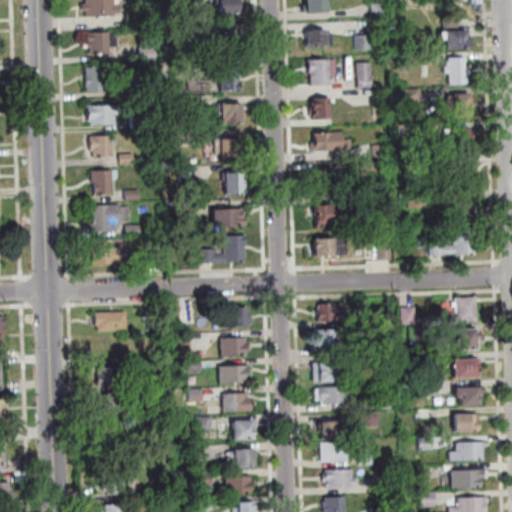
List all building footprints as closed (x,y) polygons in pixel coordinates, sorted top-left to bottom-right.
[(87,19),(87,13),(83,13),(82,5),(86,5),(86,0),(120,0),(121,15),(115,15),(115,18),(87,19)] [(219,17),(219,13),(221,13),(221,8),(216,8),(216,0),(239,0),(239,16),(219,17)] [(307,0),(307,6),(304,6),(304,14),(327,14),(327,0),(307,0)] [(372,5),(373,18),(385,18),(385,5),(372,5)] [(208,26),(192,26),(192,12),(207,12),(208,26)] [(129,28),(129,14),(148,13),(148,27),(129,28)] [(445,27),(460,26),(459,13),(444,14),(445,27)] [(206,44),(190,44),(189,28),(205,27),(206,44)] [(241,30),(242,54),(226,55),(225,47),(222,47),(222,35),(225,35),(225,31),(241,30)] [(309,48),(334,47),(334,34),(327,35),(327,32),(308,33),(309,48)] [(441,34),(441,42),(445,42),(446,51),(469,50),(469,39),(467,39),(467,33),(441,34)] [(110,37),(119,36),(119,48),(111,48),(111,55),(91,56),(91,49),(85,49),(85,42),(87,42),(87,34),(110,34),(110,37)] [(357,37),(357,51),(374,51),(373,36),(357,37)] [(157,62),(141,62),(140,48),(156,47),(157,62)] [(467,58),(467,67),(470,67),(470,75),(467,75),(467,85),(449,86),(449,74),(445,74),(445,68),(447,68),(447,62),(448,62),(448,59),(467,58)] [(310,60),(310,73),(312,73),(313,86),(337,85),(337,75),(331,76),(331,60),(310,60)] [(358,64),(359,90),(373,89),(372,64),(358,64)] [(220,68),(241,67),(242,93),(221,94),(220,68)] [(87,94),(86,69),(104,68),(105,83),(112,82),(112,89),(105,89),(105,94),(87,94)] [(133,98),(119,98),(119,88),(132,87),(133,98)] [(406,89),(406,103),(421,102),(420,89),(406,89)] [(177,95),(178,109),(166,110),(165,95),(177,95)] [(447,96),(448,112),(454,111),(454,119),(471,119),(471,95),(447,96)] [(314,100),(338,99),(339,109),(332,109),(332,120),(314,121),(314,100)] [(222,116),(220,116),(219,112),(218,110),(218,109),(218,107),(219,105),(243,104),(243,126),(223,126),(222,116)] [(89,108),(122,106),(122,116),(116,116),(117,126),(92,127),(92,123),(89,123),(89,108)] [(150,131),(135,131),(135,117),(150,116),(150,131)] [(442,131),(443,151),(469,150),(469,131),(442,131)] [(313,153),(344,151),(343,134),(315,135),(315,144),(313,144),(313,153)] [(114,158),(95,159),(94,153),(91,153),(91,138),(113,137),(114,158)] [(243,140),(243,159),(222,160),(221,155),(216,156),(216,141),(243,140)] [(373,147),(373,159),(387,159),(386,146),(373,147)] [(135,165),(121,166),(121,155),(135,155),(135,165)] [(363,163),(364,176),(379,175),(378,162),(363,163)] [(450,165),(450,186),(471,186),(471,164),(450,165)] [(181,181),(180,166),(194,166),(195,181),(181,181)] [(93,172),(114,171),(114,181),(113,181),(114,196),(96,196),(95,192),(94,192),(93,172)] [(316,174),(317,191),(344,190),(344,176),(334,176),(334,173),(316,174)] [(226,175),(245,174),(246,197),(227,198),(226,175)] [(140,201),(126,201),(126,191),(140,190),(140,201)] [(409,194),(410,208),(422,208),(422,194),(409,194)] [(362,196),(363,210),(376,210),(376,196),(362,196)] [(447,200),(448,223),(472,222),(471,199),(447,200)] [(122,206),(122,207),(130,207),(131,222),(123,223),(123,225),(117,225),(117,232),(93,233),(92,207),(122,206)] [(317,230),(326,230),(326,227),(345,226),(345,213),(334,213),(334,207),(317,208),(317,230)] [(213,211),(244,210),(244,217),(246,217),(247,228),(214,229),(213,211)] [(143,237),(127,237),(127,226),(142,225),(143,237)] [(430,242),(430,257),(476,256),(475,230),(454,230),(455,246),(445,246),(445,242),(430,242)] [(246,235),(247,264),(227,265),(227,264),(226,255),(226,236),(246,235)] [(315,258),(347,257),(347,240),(315,241),(315,258)] [(114,264),(114,265),(94,266),(93,242),(113,241),(113,249),(121,249),(122,264),(114,264)] [(379,244),(379,261),(392,261),(392,244),(379,244)] [(201,265),(201,250),(216,249),(216,256),(226,255),(227,264),(201,265)] [(163,253),(164,269),(149,270),(149,254),(163,253)] [(456,323),(478,323),(478,299),(456,299),(456,323)] [(320,323),(345,323),(345,304),(320,304),(320,323)] [(232,328),(232,308),(250,307),(250,316),(254,316),(254,326),(250,326),(250,328),(232,328)] [(402,309),(402,326),(416,325),(416,308),(402,309)] [(183,311),(197,311),(197,325),(183,325),(183,311)] [(99,334),(99,328),(96,328),(96,314),(127,313),(128,333),(99,334)] [(416,342),(430,342),(429,327),(415,327),(416,342)] [(476,332),(456,332),(456,354),(476,354),(476,332)] [(314,334),(314,352),(336,352),(336,334),(314,334)] [(223,358),(222,340),(247,339),(248,342),(250,342),(250,348),(248,348),(248,357),(223,358)] [(202,362),(203,372),(189,373),(189,362),(202,362)] [(452,362),(452,380),(478,380),(478,362),(452,362)] [(314,365),(314,385),(337,385),(337,364),(314,365)] [(221,385),(220,368),(254,367),(254,380),(249,380),(249,384),(221,385)] [(122,385),(98,386),(98,369),(122,368),(122,385)] [(152,390),(151,376),(165,375),(166,389),(152,390)] [(417,383),(418,398),(433,398),(432,382),(417,383)] [(319,389),(320,403),(323,403),(323,406),(348,406),(348,388),(319,389)] [(455,389),(480,388),(480,407),(461,408),(460,399),(455,399),(455,389)] [(190,403),(190,389),(203,389),(204,403),(190,403)] [(125,413),(100,413),(100,408),(97,408),(97,396),(125,395),(125,413)] [(225,413),(224,395),(250,395),(250,399),(253,399),(253,413),(225,413)] [(378,399),(379,410),(393,409),(392,398),(378,399)] [(0,401),(3,401),(3,407),(8,407),(9,431),(0,431),(0,401)] [(151,401),(165,401),(165,414),(151,415),(151,401)] [(420,409),(420,420),(433,419),(433,409),(420,409)] [(363,413),(364,427),(382,426),(381,412),(363,413)] [(455,415),(456,434),(482,432),(482,414),(455,415)] [(198,431),(198,417),(213,417),(213,431),(198,431)] [(320,423),(321,439),(340,438),(339,422),(320,423)] [(235,443),(234,424),(255,424),(255,443),(235,443)] [(104,428),(104,425),(118,425),(118,430),(128,430),(128,441),(118,441),(118,443),(105,443),(105,442),(100,442),(100,429),(104,428)] [(161,445),(144,446),(143,434),(161,433),(161,445)] [(420,437),(421,451),(435,450),(435,436),(420,437)] [(451,452),(451,461),(486,460),(486,447),(488,447),(488,441),(457,442),(457,451),(451,452)] [(321,444),(322,463),(351,462),(351,442),(321,444)] [(192,460),(191,445),(207,445),(207,459),(192,460)] [(255,470),(236,471),(236,469),(230,469),(230,454),(235,454),(235,450),(254,450),(255,470)] [(360,455),(361,466),(376,466),(375,454),(360,455)] [(326,471),(326,487),(359,486),(358,477),(354,477),(354,476),(354,470),(326,471)] [(451,471),(452,489),(481,488),(481,479),(485,479),(484,470),(451,471)] [(200,489),(200,472),(213,471),(214,489),(200,489)] [(227,496),(227,489),(222,489),(221,481),(227,481),(227,477),(253,476),(253,496),(227,496)] [(376,477),(377,494),(394,493),(393,477),(376,477)] [(131,495),(107,496),(107,493),(104,493),(104,479),(130,478),(131,495)] [(0,484),(11,484),(11,490),(13,490),(14,505),(11,505),(11,509),(0,509),(0,484)] [(148,501),(147,490),(162,490),(162,500),(148,501)] [(420,492),(421,508),(437,507),(436,491),(420,492)] [(326,496),(326,511),(346,511),(346,495),(326,496)] [(449,511),(486,511),(486,504),(489,504),(489,497),(458,497),(458,506),(449,506),(449,511)] [(200,511),(200,499),(214,499),(214,511),(200,511)] [(256,511),(233,511),(233,509),(239,509),(239,502),(256,502),(256,511)]
